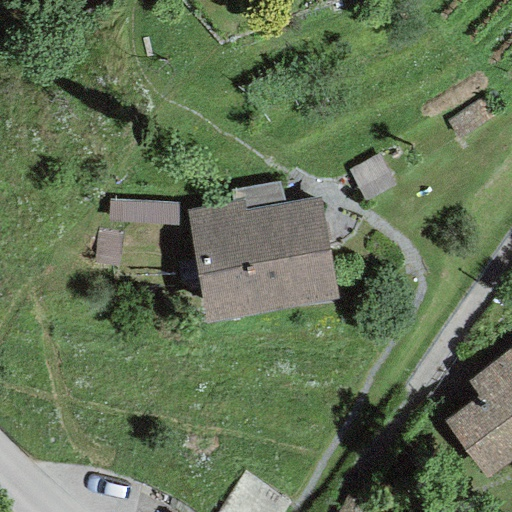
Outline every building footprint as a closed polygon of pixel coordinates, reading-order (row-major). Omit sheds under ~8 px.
[(480,98),(446,122),(458,139),(492,115),(480,98)] [(380,156),(350,170),(364,200),(394,185),(380,156)] [(235,203),(188,210),(206,320),(336,299),(319,198),(284,203),(281,184),(233,192),(235,203)] [(176,203),(109,200),(108,223),(175,226),(176,203)] [(121,232),(98,229),(92,263),(115,266),(121,232)] [(511,378),(443,430),(480,480),(511,459),(511,378)] [(220,511),(284,511),(293,496),(245,469),(220,511)] [(372,511),(351,498),(341,511),(372,511)]
